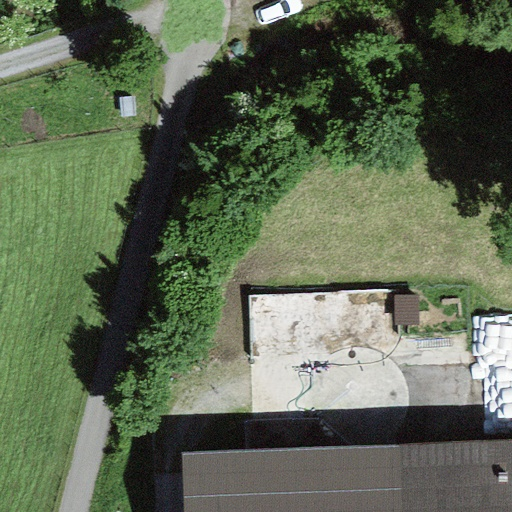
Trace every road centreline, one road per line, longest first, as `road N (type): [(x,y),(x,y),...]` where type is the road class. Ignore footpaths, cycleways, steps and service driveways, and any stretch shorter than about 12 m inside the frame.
road 1 (unclassified): [(190,0),(163,176),(79,511)]
road 2 (track): [(0,81),(162,0)]
